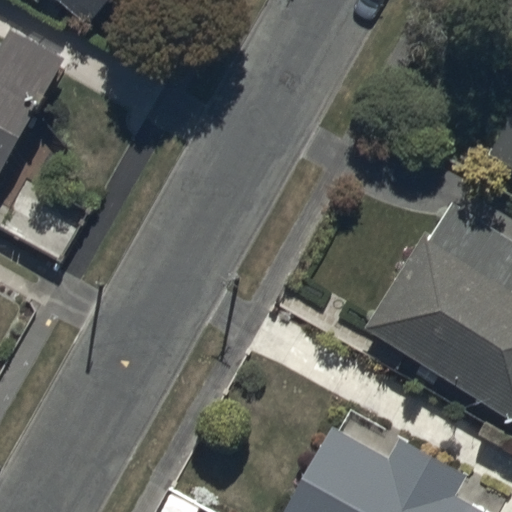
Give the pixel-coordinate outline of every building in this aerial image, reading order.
[(72,0),(92,18),(107,0),(72,0)] [(0,174),(66,52),(10,22),(3,35),(0,33),(0,174)] [(511,99),(488,142),(511,155),(511,99)] [(428,224),(369,318),(511,407),(511,228),(457,194),(435,229),(428,224)] [(394,447),(335,415),(282,511),(502,511),(509,500),(465,476),(471,466),(404,429),(394,447)]
